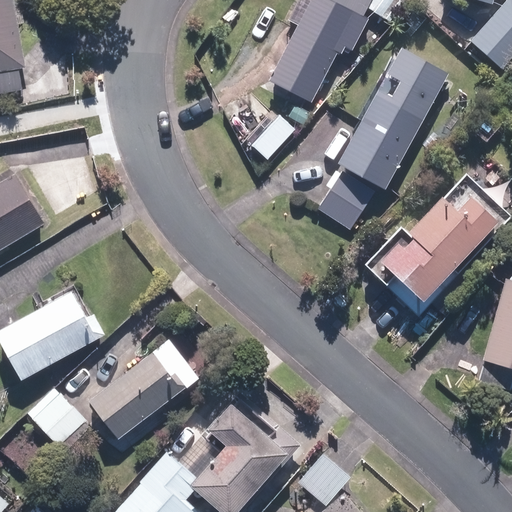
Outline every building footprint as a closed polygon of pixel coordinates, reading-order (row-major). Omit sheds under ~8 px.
[(0,0),(0,93),(23,89),(20,67),(25,65),(14,0),(0,0)] [(340,0),(312,0),(275,75),(308,92),(339,34),(354,42),(368,14),(340,0)] [(511,0),(506,0),(472,40),(503,68),(511,57),(511,0)] [(442,92),(452,107),(462,100),(453,85),(442,92)] [(340,163),(388,187),(431,104),(411,94),(407,102),(379,87),(340,163)] [(511,188),(485,160),(472,172),(511,214),(511,188)] [(0,181),(0,249),(45,221),(15,172),(0,181)] [(321,208),(352,228),(375,193),(344,172),(321,208)] [(376,284),(430,305),(468,205),(436,193),(429,211),(409,203),(391,248),(397,250),(391,265),(384,263),(376,284)] [(480,378),(511,386),(511,381),(511,274),(507,273),(484,357),(486,357),(480,378)] [(0,329),(0,336),(23,378),(106,332),(100,320),(96,322),(91,314),(88,316),(73,289),(0,329)] [(92,401),(120,437),(189,383),(177,367),(172,371),(157,351),(92,401)] [(29,413),(59,445),(87,419),(57,387),(29,413)] [(234,434),(199,475),(234,505),(283,450),(288,455),(301,440),(281,423),(275,429),(236,395),(217,418),(234,434)] [(66,452),(72,458),(83,447),(76,441),(66,452)] [(165,450),(111,511),(195,511),(175,493),(192,474),(165,450)] [(300,481),(327,503),(351,475),(324,453),(300,481)] [(363,511),(345,491),(320,511),(363,511)] [(0,511),(10,501),(0,492),(0,511)] [(25,506),(31,511),(33,511),(39,506),(31,499),(25,506)]
